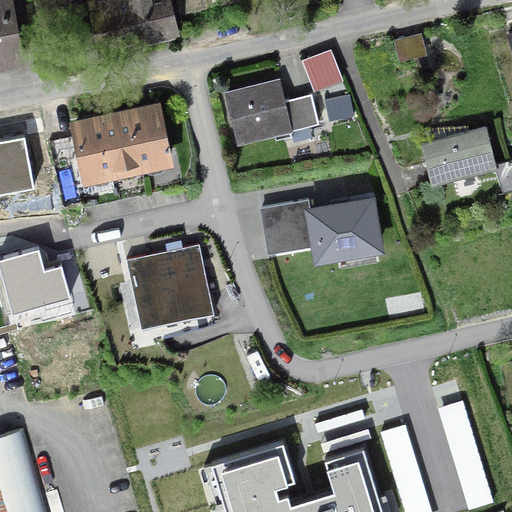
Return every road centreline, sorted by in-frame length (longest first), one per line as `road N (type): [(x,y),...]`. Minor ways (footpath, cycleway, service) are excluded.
road 1 (residential): [(511,328),(341,373),(298,374),(268,347),(218,214),(187,69)]
road 2 (residential): [(502,0),(187,69)]
road 3 (residential): [(187,69),(0,104)]
road 4 (unknown): [(218,214),(70,240)]
